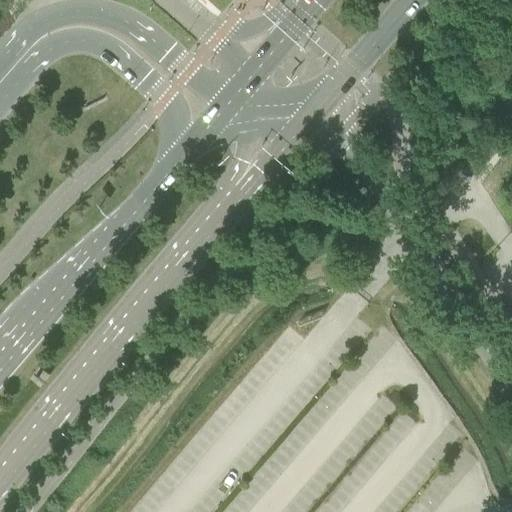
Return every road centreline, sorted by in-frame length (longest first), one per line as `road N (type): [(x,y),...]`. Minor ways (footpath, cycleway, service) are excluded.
road 1 (secondary): [(0,487),(230,205)]
road 2 (secondary): [(228,104),(0,359)]
road 3 (unclassified): [(511,387),(343,131),(318,110)]
road 4 (secondary): [(318,110),(412,0)]
road 5 (secondary): [(230,205),(318,110)]
